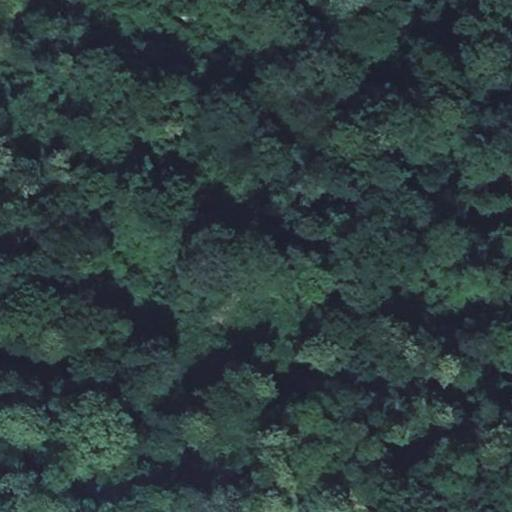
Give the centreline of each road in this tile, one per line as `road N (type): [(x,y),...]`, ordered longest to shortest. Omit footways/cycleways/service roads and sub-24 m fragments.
road 1 (track): [(511,462),(335,0)]
road 2 (track): [(58,422),(314,496),(336,511)]
road 3 (track): [(0,436),(58,422),(0,250)]
